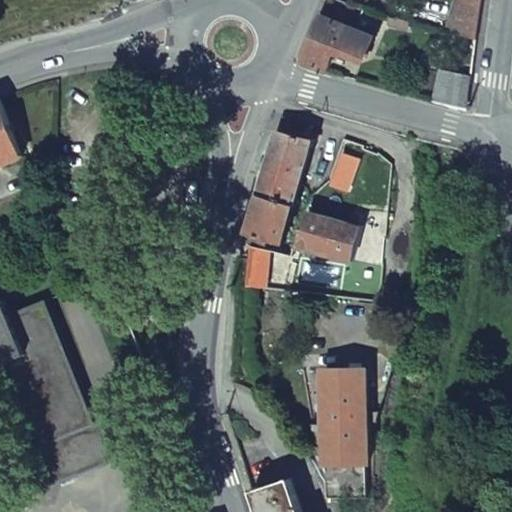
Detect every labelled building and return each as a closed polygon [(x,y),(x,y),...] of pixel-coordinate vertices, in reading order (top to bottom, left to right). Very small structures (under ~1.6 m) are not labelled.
[(454,0),(446,32),(474,40),(480,0),(454,0)] [(387,24),(407,31),(410,21),(389,15),(387,24)] [(371,37),(321,16),(301,60),(326,70),(336,45),(364,56),(371,37)] [(469,76),(439,70),(432,100),(465,110),(469,76)] [(0,99),(0,163),(22,155),(1,99),(0,99)] [(279,122),(247,234),(282,243),(312,139),(308,137),(310,126),(279,122)] [(326,177),(355,184),(354,190),(358,191),(360,185),(367,188),(375,156),(335,146),(326,177)] [(360,226),(308,212),(297,245),(351,260),(360,226)] [(249,244),(246,279),(267,279),(274,247),(249,244)] [(0,366),(11,362),(45,444),(22,454),(35,489),(117,457),(101,418),(94,421),(44,298),(8,313),(2,298),(0,299),(0,366)] [(322,372),(324,499),(354,499),(363,499),(366,475),(362,370),(322,372)] [(301,511),(289,478),(249,491),(256,511),(301,511)]
